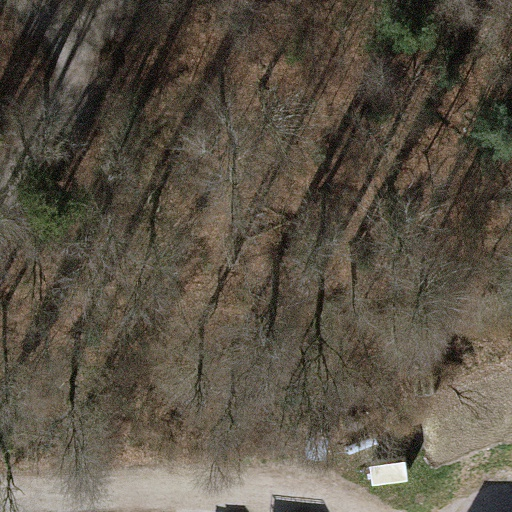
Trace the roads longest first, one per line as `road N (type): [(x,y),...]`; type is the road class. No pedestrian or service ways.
road 1 (track): [(0,497),(177,492),(261,511)]
road 2 (track): [(74,52),(0,162)]
